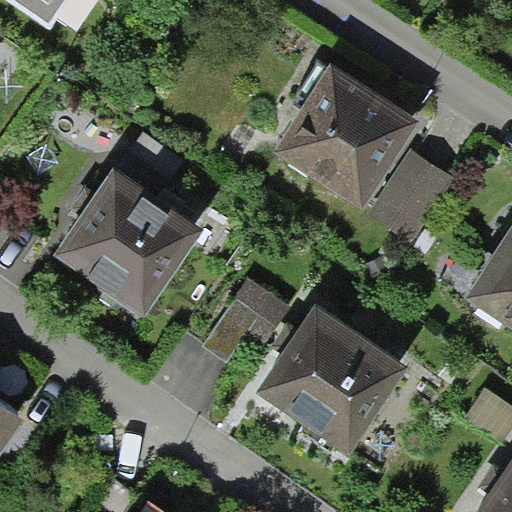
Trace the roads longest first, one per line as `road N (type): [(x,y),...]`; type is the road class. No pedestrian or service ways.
road 1 (residential): [(0,298),(299,511)]
road 2 (residential): [(341,0),(511,112)]
